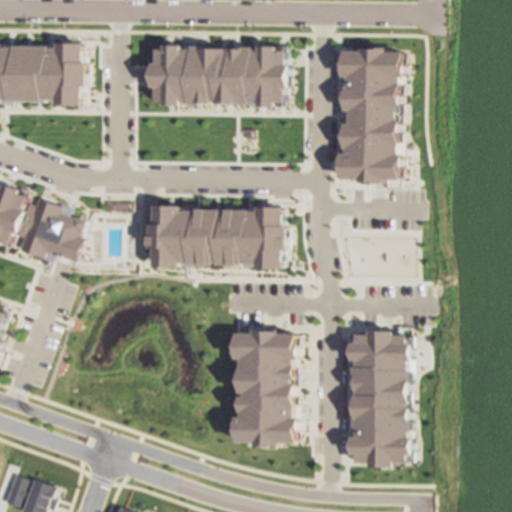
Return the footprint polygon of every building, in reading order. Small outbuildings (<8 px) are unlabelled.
[(158,44),(288,46),(289,113),(156,110),(158,44)] [(0,45),(0,108),(62,108),(90,109),(91,45),(0,45)] [(347,53),(409,55),(406,184),(346,183),(347,53)] [(0,186),(0,249),(7,252),(9,249),(17,251),(21,238),(30,241),(26,253),(50,261),(53,255),(82,265),(90,241),(84,239),(91,224),(65,216),(67,209),(44,200),(41,207),(34,205),(34,201),(27,199),(27,196),(12,190),(10,192),(2,189),(2,187),(0,186)] [(157,200),(157,258),(302,260),(303,201),(157,200)] [(0,313),(14,318),(3,360),(0,358),(0,313)] [(357,338),(415,339),(412,468),(351,467),(357,338)] [(239,341),(299,341),(299,449),(238,449),(239,341)] [(20,472),(34,478),(32,485),(36,486),(41,476),(63,484),(52,511),(37,511),(29,509),(32,500),(27,499),(24,506),(10,500),(20,472)]
